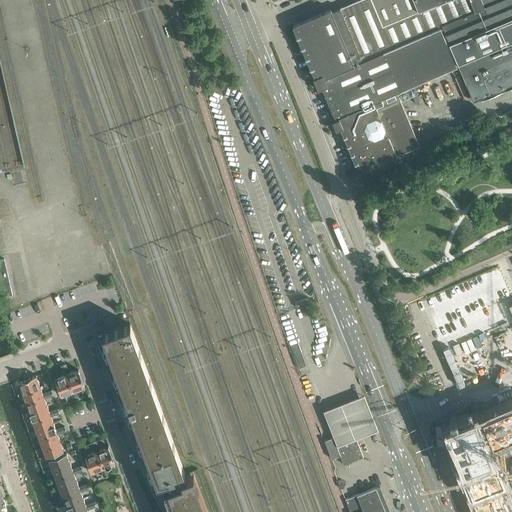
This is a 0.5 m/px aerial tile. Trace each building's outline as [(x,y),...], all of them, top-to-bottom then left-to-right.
[(511,0),(359,0),(332,12),(345,41),(340,43),(346,59),(351,57),(353,62),(366,57),(371,55),(442,25),(442,26),(446,34),(458,64),(474,101),(511,84),(511,0)] [(361,170),(383,161),(383,159),(385,160),(395,156),(396,154),(397,155),(418,146),(419,144),(397,92),(457,66),(443,35),(446,34),(442,26),(372,57),(371,55),(366,57),(367,59),(354,64),(353,62),(351,57),(346,59),(340,43),(345,41),(332,12),(332,11),(331,7),(325,10),(324,13),(321,11),(294,23),(298,32),(296,35),(299,36),(302,42),(300,46),(304,47),(306,53),(304,56),(308,57),(311,64),(309,67),(312,68),(315,74),(314,75),(313,76),(318,88),(321,87),(335,119),(332,121),(336,130),(340,128),(342,128),(344,134),(343,135),(343,136),(344,137),(345,137),(348,142),(347,144),(346,145),(348,146),(348,145),(349,146),(351,151),(351,152),(350,154),(352,154),(353,155),(355,160),(355,161),(354,161),(354,163),(355,163),(357,164),(360,171),(361,170)] [(0,259),(0,283),(3,296),(4,296),(13,294),(5,259),(0,259)] [(103,334),(98,336),(99,339),(101,344),(98,345),(100,349),(102,355),(105,354),(107,359),(110,367),(112,372),(109,373),(112,383),(115,382),(117,387),(119,392),(120,396),(118,398),(121,407),(121,408),(123,413),(127,424),(130,422),(132,427),(135,436),(153,484),(168,479),(170,484),(200,473),(198,468),(185,473),(183,469),(175,446),(173,441),(165,418),(163,413),(152,382),(150,377),(141,354),(140,349),(136,338),(130,322),(102,332),(103,334)] [(291,346),(299,368),(306,365),(298,343),(291,346)] [(70,372),(67,373),(70,382),(82,378),(78,369),(70,372)] [(64,374),(55,378),(58,386),(70,382),(67,373),(64,374)] [(36,374),(27,378),(32,389),(40,386),(36,374)] [(26,378),(19,381),(22,390),(23,393),(32,389),(27,378),(26,378)] [(82,378),(70,382),(73,391),(76,390),(85,386),(82,378)] [(70,382),(58,386),(61,395),(62,395),(71,392),(73,391),(70,382)] [(32,389),(23,393),(24,394),(26,402),(44,395),(43,393),(40,386),(32,389)] [(364,393),(323,409),(338,446),(379,429),(364,393)] [(44,395),(26,402),(30,411),(47,404),(45,398),(44,395)] [(459,422),(448,426),(455,441),(466,436),(471,446),(459,451),(465,467),(463,468),(467,479),(470,485),(473,493),(470,494),(475,506),(477,511),(498,511),(511,507),(499,481),(503,480),(500,472),(498,467),(494,455),(491,456),(488,449),(481,432),(488,430),(491,437),(496,435),(497,438),(511,431),(511,402),(475,417),(474,415),(459,422)] [(47,404),(30,411),(33,420),(50,413),(49,411),(47,404)] [(50,413),(33,420),(36,429),(54,422),(51,416),(50,413)] [(54,422),(36,429),(39,438),(57,431),(56,429),(54,422)] [(57,431),(39,438),(43,447),(60,440),(58,434),(57,431)] [(336,444),(333,436),(329,438),(324,440),(332,458),(336,457),(339,456),(341,462),(343,462),(344,464),(363,456),(356,436),(353,438),(336,444)] [(60,440),(43,447),(46,456),(64,450),(60,440)] [(99,449),(97,450),(100,459),(112,454),(109,445),(99,449)] [(86,454),(85,454),(88,463),(100,459),(97,450),(94,451),(86,454)] [(66,453),(49,459),(53,468),(70,462),(66,453)] [(112,454),(100,459),(103,467),(106,466),(115,463),(112,454)] [(100,459),(88,463),(91,472),(92,471),(101,468),(103,467),(100,459)] [(70,462),(53,468),(56,477),(73,471),(72,468),(70,462)] [(73,471),(56,477),(59,486),(77,480),(74,473),(73,471)] [(170,484),(167,485),(177,511),(213,511),(200,473),(170,484)] [(77,480),(59,486),(63,495),(80,489),(79,486),(77,480)] [(338,481),(341,488),(344,487),(346,482),(341,480),(338,481)] [(345,499),(349,507),(350,511),(390,511),(380,487),(377,488),(376,487),(345,499)] [(80,489),(63,495),(66,504),(83,498),(81,491),(80,489)] [(83,498),(66,504),(69,511),(72,511),(87,507),(86,504),(83,498)]
